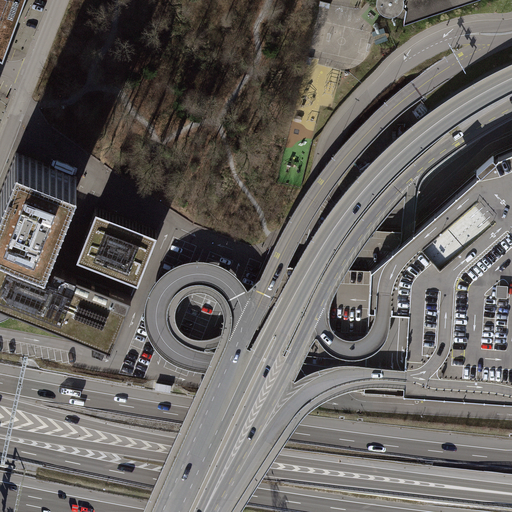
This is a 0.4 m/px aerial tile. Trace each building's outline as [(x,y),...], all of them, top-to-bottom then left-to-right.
[(0,0),(0,56),(1,57),(21,0),(0,0)] [(376,0),(377,1),(378,5),(380,9),(384,11),(388,12),(392,12),(396,11),(399,8),(402,4),(403,1),(403,0),(402,0),(376,0)] [(402,0),(403,0),(403,1),(407,4),(404,21),(467,0),(402,0)] [(0,238),(44,256),(45,255),(77,176),(77,175),(17,151),(16,151),(0,190),(0,238)] [(511,152),(498,158),(415,233),(408,239),(401,246),(373,271),(366,390),(384,389),(404,391),(404,399),(511,404),(511,152)] [(77,254),(138,278),(157,231),(126,218),(96,206),(88,226),(77,254)] [(0,302),(14,308),(110,346),(127,305),(82,286),(85,279),(74,274),(55,266),(52,274),(0,253),(0,302)]
